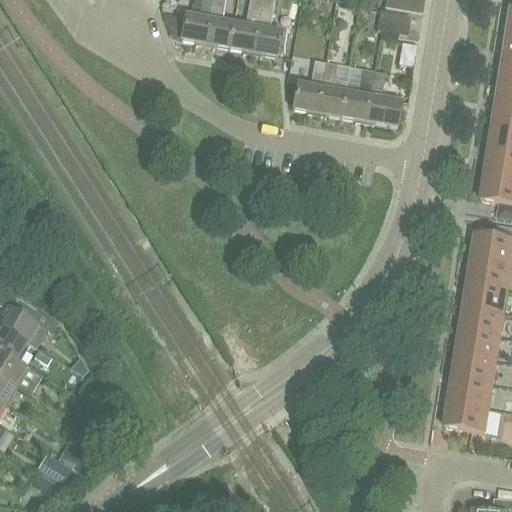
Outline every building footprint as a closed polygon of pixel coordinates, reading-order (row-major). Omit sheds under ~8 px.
[(194,0),(191,18),(189,18),(185,17),(180,44),(205,49),(209,22),(212,0),(194,0)] [(212,0),(209,22),(205,49),(228,53),(233,26),(221,24),(225,0),(212,0)] [(249,0),(245,28),(233,26),(228,53),(252,57),(262,0),(249,0)] [(262,0),(252,57),(276,62),(281,35),(269,32),(274,0),(262,0)] [(403,0),(386,0),(384,11),(401,14),(403,0)] [(389,36),(392,17),(381,15),(377,34),(389,36)] [(504,84),(511,85),(511,61),(508,61),(507,66),(502,66),(502,84),(504,84)] [(293,113),(316,117),(321,91),(325,66),(314,64),(309,89),(298,87),(293,113)] [(321,91),(316,117),(341,122),(347,85),(335,82),(337,69),(326,66),(325,66),(321,91)] [(359,87),(347,85),(341,122),(365,126),(369,100),(374,75),(362,73),(359,87)] [(511,85),(504,84),(502,84),(496,101),(501,102),(500,108),(511,109),(511,85)] [(402,105),(369,100),(365,126),(397,132),(402,105)] [(496,132),(511,134),(511,109),(500,108),(499,114),(494,113),(494,131),(496,132)] [(511,134),(496,132),(494,131),(488,149),(493,149),(492,155),(511,158),(511,134)] [(511,182),(511,158),(492,155),(491,161),(487,160),(486,179),(488,179),(511,182)] [(511,182),(488,179),(484,204),(511,208),(511,182)] [(511,246),(478,241),(474,265),(511,270),(511,269),(511,246)] [(508,294),(511,270),(474,265),(472,264),(467,282),(472,283),(471,289),(508,294)] [(505,318),(508,294),(471,289),(470,294),(465,294),(465,312),(505,318)] [(0,331),(28,348),(36,352),(47,334),(52,336),(57,326),(17,302),(12,312),(6,309),(0,319),(5,323),(0,331)] [(501,342),(505,318),(465,312),(460,329),(464,330),(464,336),(501,342)] [(0,354),(18,365),(28,348),(0,331),(0,330),(0,354)] [(458,359),(460,360),(497,365),(501,342),(464,336),(463,342),(458,341),(458,359)] [(51,361),(38,353),(34,361),(47,369),(51,361)] [(27,371),(18,365),(0,354),(0,379),(16,389),(30,398),(41,379),(27,371)] [(494,389),(497,365),(460,360),(458,359),(452,377),(457,377),(456,383),(494,389)] [(16,389),(0,379),(0,403),(5,407),(16,389)] [(451,407),(453,407),(490,413),(494,389),(456,383),(455,389),(451,389),(451,407)] [(486,438),(490,413),(453,407),(449,433),(486,438)] [(70,472),(81,478),(99,462),(89,456),(85,459),(77,455),(67,470),(70,472)] [(48,484),(62,492),(80,478),(59,466),(48,484)] [(511,511),(511,503),(494,502),(493,511),(511,511)]
